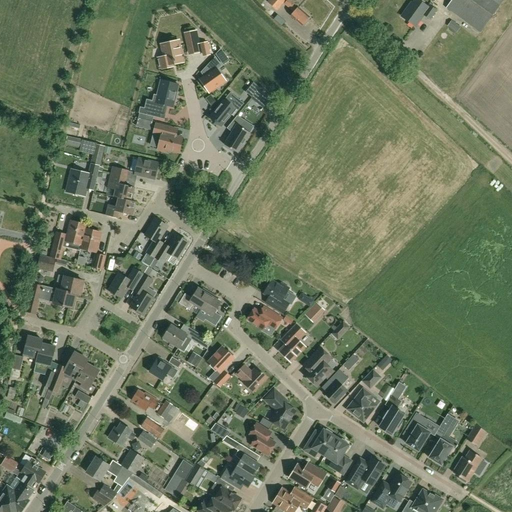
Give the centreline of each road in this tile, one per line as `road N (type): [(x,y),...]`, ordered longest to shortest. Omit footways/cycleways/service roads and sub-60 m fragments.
road 1 (residential): [(316,407),(234,329),(243,305),(236,294),(186,263)]
road 2 (tertiary): [(243,171),(347,8)]
road 3 (track): [(58,135),(16,319)]
road 4 (tertiary): [(29,511),(125,361)]
road 5 (residential): [(466,493),(316,407)]
road 6 (track): [(416,73),(511,162)]
road 7 (residential): [(252,511),(316,407)]
